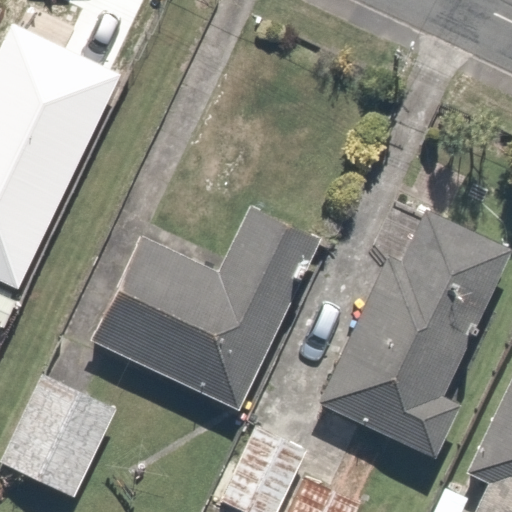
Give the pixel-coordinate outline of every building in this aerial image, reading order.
[(0,200),(0,245),(19,210),(0,200)] [(243,414),(329,250),(249,209),(216,272),(141,233),(88,334),(243,414)] [(425,452),(511,256),(511,255),(429,219),(407,269),(379,257),(314,403),(425,452)] [(113,389),(50,358),(0,458),(0,464),(60,495),(113,389)] [(511,511),(511,371),(431,511),(511,511)] [(244,511),(285,511),(301,479),(315,452),(259,423),(219,499),(244,511)] [(301,479),(285,511),(358,511),(360,510),(301,479)]
